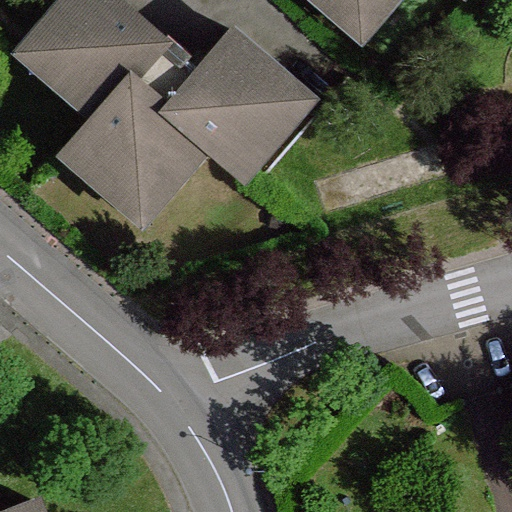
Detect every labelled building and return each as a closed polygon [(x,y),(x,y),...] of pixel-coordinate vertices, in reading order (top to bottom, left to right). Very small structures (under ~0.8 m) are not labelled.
[(117,0),(66,0),(34,39),(60,61),(48,75),(96,116),(66,154),(128,207),(149,184),(163,194),(208,144),(244,176),(299,112),(271,87),(281,74),(232,31),(200,70),(186,60),(192,55),(167,34),(162,39),(117,0)] [(318,0),(348,25),(371,0),(373,0),(387,11),(396,0),(318,0)] [(373,0),(371,0),(348,25),(364,39),(387,11),(373,0)] [(20,55),(48,75),(60,61),(34,39),(20,55)] [(271,87),(299,112),(311,100),(281,74),(271,87)] [(149,184),(128,207),(143,220),(163,194),(149,184)]
